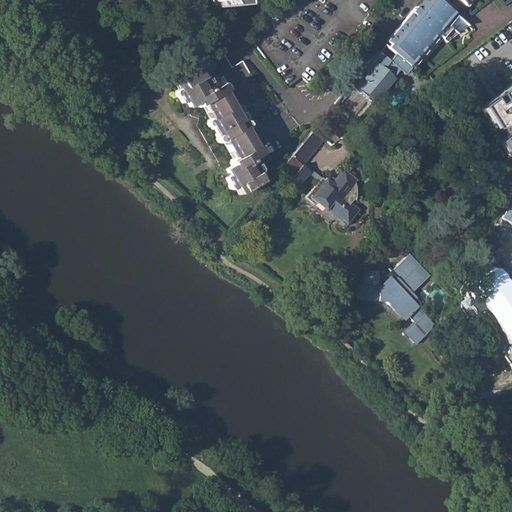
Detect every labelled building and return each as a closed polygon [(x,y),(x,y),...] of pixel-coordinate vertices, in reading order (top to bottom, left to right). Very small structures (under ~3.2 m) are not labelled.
[(390,45),(387,48),(394,54),(408,67),(410,64),(412,65),(428,47),(430,49),(439,37),(442,40),(446,43),(468,26),(441,3),(443,1),(441,0),(424,0),(417,9),(415,8),(386,42),(390,45)] [(428,47),(412,65),(416,68),(422,61),(423,62),(442,40),(439,37),(430,49),(428,47)] [(230,181),(237,194),(263,179),(257,167),(269,160),(286,138),(242,59),(231,65),(224,52),(174,80),(181,93),(178,95),(182,101),(185,98),(189,105),(200,99),(213,123),(209,125),(211,127),(213,126),(216,131),(214,132),(215,135),(219,133),(235,162),(224,168),(227,174),(223,176),(226,183),(230,181)] [(378,52),(334,104),(343,118),(344,120),(349,118),(352,121),(368,101),(369,102),(377,94),(378,95),(384,87),(398,71),(404,76),(410,68),(408,67),(394,54),(388,61),(378,52)] [(511,90),(496,102),(487,109),(501,131),(509,142),(511,145),(511,90)] [(313,130),(309,135),(292,154),(290,156),(296,161),(310,172),(309,174),(318,183),(321,179),(304,164),(324,139),(313,130)] [(289,155),(275,172),(285,181),(296,189),(309,174),(310,172),(296,161),(290,156),(289,155)] [(328,209),(347,225),(359,211),(350,204),(352,201),(355,202),(355,200),(355,199),(356,198),(356,195),(356,187),(356,185),(355,184),(353,184),(351,182),(353,179),(343,171),(338,177),(340,179),(337,182),(334,179),(333,178),(331,178),(330,178),(327,179),(326,178),(324,180),(322,178),(321,179),(318,183),(305,198),(314,207),(319,201),(326,207),(324,209),(327,211),(328,209)] [(385,300),(402,317),(406,313),(413,320),(403,330),(416,343),(431,327),(432,322),(415,304),(418,301),(410,292),(407,289),(418,278),(421,281),(429,273),(408,251),(389,270),(394,275),(391,278),(389,276),(387,278),(380,286),(355,286),(356,299),(385,300)] [(511,335),(511,334),(511,303),(511,304),(511,303),(511,300),(510,302),(505,293),(511,288),(511,270),(510,273),(502,261),(489,269),(493,274),(485,272),(484,270),(482,270),(483,272),(476,277),(475,276),(473,278),(475,278),(473,286),(472,287),(472,288),(466,292),(465,295),(468,300),(465,302),(463,301),(463,304),(465,304),(471,313),(471,315),(473,315),(474,313),(485,305),(491,314),(490,315),(491,317),(493,316),(498,324),(496,325),(498,327),(499,326),(505,335),(503,336),(504,337),(506,336),(507,338),(511,335)] [(383,274),(387,278),(389,276),(391,278),(394,275),(389,270),(388,269),(383,274)] [(418,278),(407,289),(410,292),(421,281),(418,278)]
